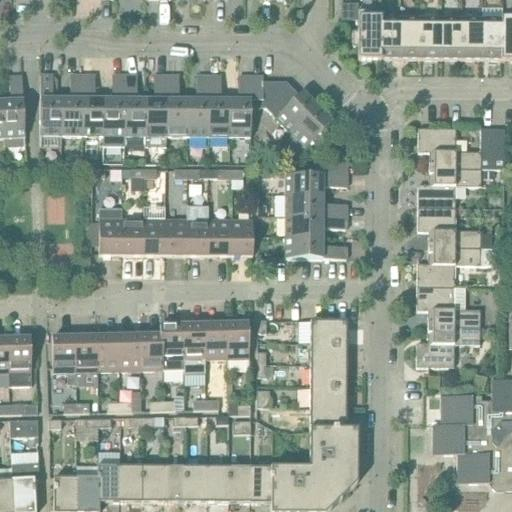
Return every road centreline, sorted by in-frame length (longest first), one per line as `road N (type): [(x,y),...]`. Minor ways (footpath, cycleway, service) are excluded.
road 1 (residential): [(0,302),(379,294)]
road 2 (residential): [(0,44),(86,35),(119,46),(297,48)]
road 3 (residential): [(379,294),(379,511)]
road 4 (residential): [(365,110),(383,155),(379,294)]
road 5 (residential): [(511,91),(402,91),(365,110)]
